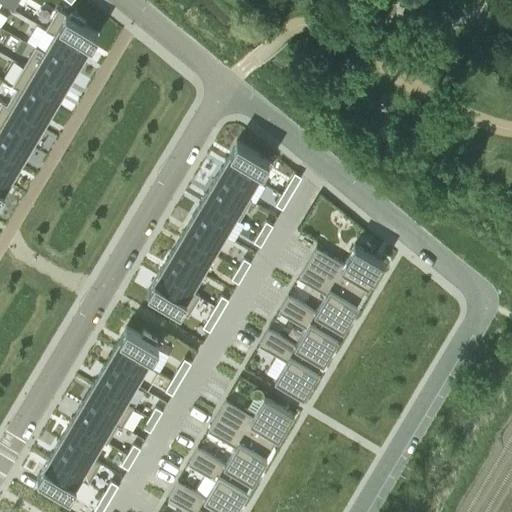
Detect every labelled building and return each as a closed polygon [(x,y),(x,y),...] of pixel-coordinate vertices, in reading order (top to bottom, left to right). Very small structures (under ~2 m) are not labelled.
[(0,0),(1,1),(13,8),(18,0),(0,0)] [(57,9),(45,29),(53,34),(86,52),(97,33),(82,24),(85,20),(71,12),(69,16),(57,9)] [(43,51),(43,52),(75,71),(86,52),(53,34),(43,51)] [(35,46),(24,65),(64,89),(75,71),(43,52),(43,51),(35,46)] [(24,65),(12,85),(17,87),(17,86),(52,108),(64,89),(24,65)] [(6,104),(6,105),(41,126),(52,108),(17,86),(17,87),(6,104)] [(2,101),(0,104),(0,126),(30,145),(41,126),(6,105),(6,104),(2,101)] [(0,126),(0,152),(19,164),(30,145),(0,126)] [(236,140),(225,159),(257,178),(256,180),(261,182),(273,162),(265,158),(236,140)] [(0,152),(0,177),(8,182),(19,164),(0,152)] [(225,159),(214,178),(246,198),(246,197),(256,180),(257,178),(225,159)] [(214,178),(203,197),(235,216),(234,217),(239,219),(251,199),(246,197),(246,198),(214,178)] [(288,183),(282,194),(288,197),(294,187),(288,183)] [(282,194),(276,204),(282,207),(288,197),(282,194)] [(203,197),(192,215),(224,235),(234,217),(235,216),(203,197)] [(192,215),(180,234),(213,253),(224,235),(192,215)] [(266,220),(260,231),(266,234),(272,224),(266,220)] [(260,231),(253,241),(260,244),(266,234),(260,231)] [(180,234),(169,253),(201,272),(213,253),(180,234)] [(316,246),(307,262),(362,294),(383,261),(370,253),(354,244),(346,258),(343,262),(316,246)] [(169,253),(158,272),(190,291),(201,272),(169,253)] [(243,258),(237,268),(244,272),(250,261),(243,258)] [(307,262),(298,277),(325,293),(315,310),(314,311),(343,328),(362,294),(307,262)] [(237,268),(232,278),(238,282),(244,272),(237,268)] [(158,272),(147,291),(162,299),(160,303),(173,311),(174,311),(176,308),(187,315),(198,296),(190,291),(158,272)] [(288,294),(278,310),(305,327),(295,344),(323,361),(343,328),(314,311),(315,310),(288,294)] [(221,295),(215,305),(222,309),(228,299),(221,295)] [(215,305),(209,315),(216,319),(222,309),(215,305)] [(126,326),(115,345),(147,364),(158,345),(155,343),(157,339),(143,331),(141,335),(126,326)] [(268,328),(259,344),(285,360),(274,379),(287,386),(302,396),(323,361),(295,344),(268,328)] [(115,345),(104,364),(135,382),(147,364),(115,345)] [(104,364),(93,382),(124,401),(124,400),(135,382),(104,364)] [(177,369),(171,379),(178,383),(184,373),(177,369)] [(171,379),(165,390),(171,393),(178,383),(171,379)] [(93,382),(81,401),(117,423),(121,426),(133,406),(124,400),(124,401),(93,382)] [(226,399),(217,414),(272,446),(292,413),(276,403),(264,396),(253,415),(226,399)] [(81,401),(70,420),(106,441),(117,423),(81,401)] [(156,406),(149,416),(155,420),(162,409),(156,406)] [(217,414),(208,429),(234,446),(224,462),(224,463),(252,480),(272,446),(217,414)] [(149,416),(143,427),(149,430),(155,420),(149,416)] [(70,420),(59,439),(95,460),(96,459),(106,441),(70,420)] [(59,439),(48,457),(80,476),(88,481),(100,461),(96,459),(95,460),(59,439)] [(133,443),(127,453),(133,457),(139,447),(133,443)] [(197,446),(188,462),(215,478),(204,496),(204,497),(229,511),(233,511),(252,480),(224,463),(224,462),(197,446)] [(127,453),(121,464),(127,467),(133,457),(127,453)] [(48,457),(37,476),(51,485),(49,488),(63,496),(63,497),(65,493),(69,495),(80,476),(48,457)] [(111,480),(105,491),(111,494),(117,484),(111,480)] [(178,480),(168,496),(195,511),(194,511),(229,511),(204,497),(204,496),(178,480)] [(105,491),(99,501),(105,505),(111,494),(105,491)]
